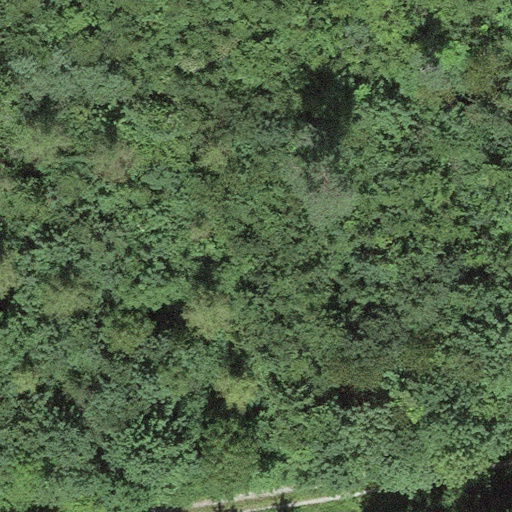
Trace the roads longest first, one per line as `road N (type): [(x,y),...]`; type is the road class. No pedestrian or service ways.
road 1 (track): [(494,0),(362,42),(186,74),(43,64),(0,42)]
road 2 (track): [(162,511),(511,451)]
